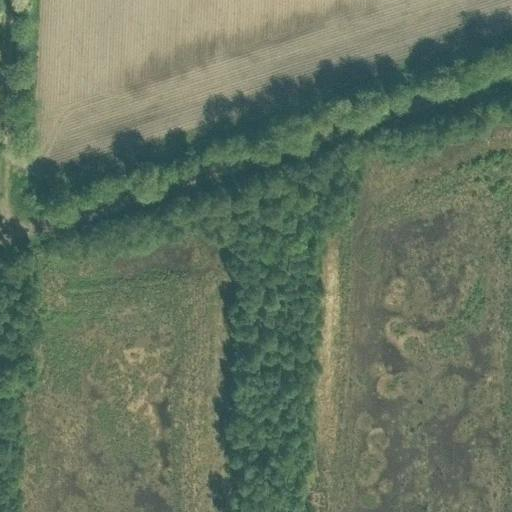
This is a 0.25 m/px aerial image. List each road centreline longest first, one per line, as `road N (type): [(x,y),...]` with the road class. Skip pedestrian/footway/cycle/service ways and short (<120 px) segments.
road 1 (track): [(0,226),(511,63)]
road 2 (track): [(10,0),(2,225)]
